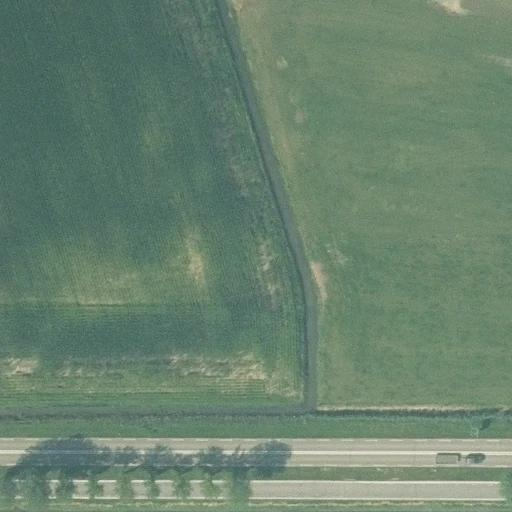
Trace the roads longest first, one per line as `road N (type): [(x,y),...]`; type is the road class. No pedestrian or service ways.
road 1 (secondary): [(511,458),(0,453)]
road 2 (unclassified): [(0,490),(511,491)]
